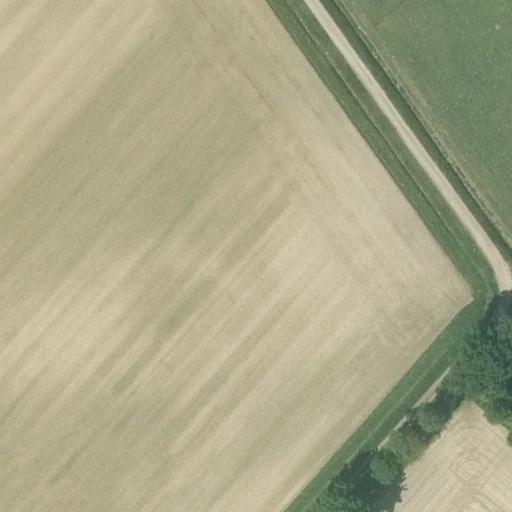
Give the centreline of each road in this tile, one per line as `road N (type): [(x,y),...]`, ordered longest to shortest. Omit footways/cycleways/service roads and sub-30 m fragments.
road 1 (track): [(308,0),(511,288)]
road 2 (track): [(511,310),(337,511)]
